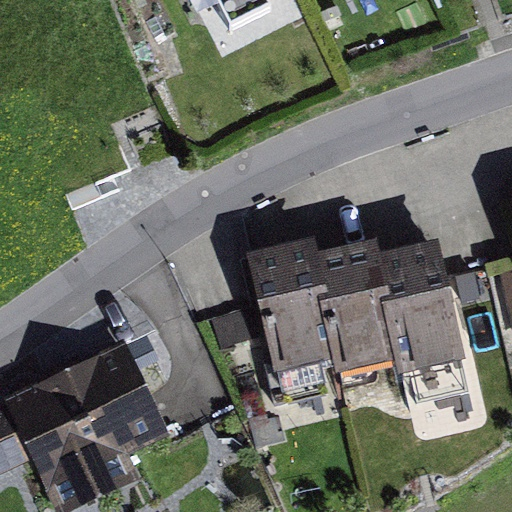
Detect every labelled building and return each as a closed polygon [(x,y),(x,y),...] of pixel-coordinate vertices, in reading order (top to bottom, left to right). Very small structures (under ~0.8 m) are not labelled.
[(189,0),(198,18),(220,7),(230,28),(272,8),(267,0),(189,0)] [(314,239),(247,255),(273,377),(334,364),(318,299),(329,297),(320,254),(314,239)] [(377,240),(320,254),(329,297),(318,299),(334,364),(337,377),(394,364),(381,301),(390,300),(379,254),(377,240)] [(439,240),(379,254),(390,300),(381,301),(394,364),(397,378),(466,363),(439,240)] [(125,341),(0,402),(0,477),(33,461),(57,511),(75,511),(142,480),(129,455),(171,436),(125,341)]
